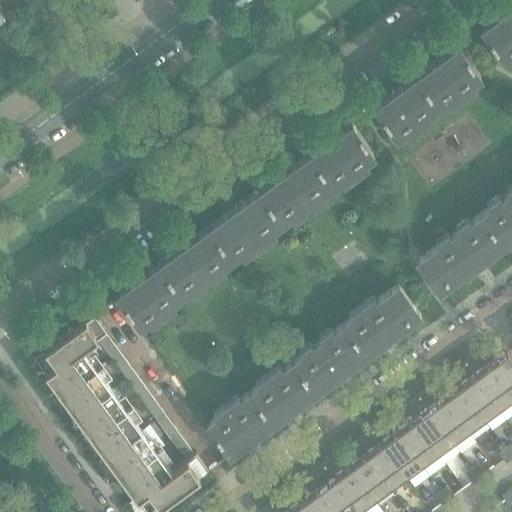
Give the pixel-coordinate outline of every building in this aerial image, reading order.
[(511,49),(511,2),(479,27),(501,57),(511,49)] [(479,74),(457,43),(415,74),(437,104),(479,74)] [(437,104),(415,74),(372,105),(395,135),(437,104)] [(372,151),(350,121),(308,152),(330,182),(372,151)] [(281,218),(330,182),(308,152),(258,188),(281,218)] [(229,255),(281,218),(258,188),(207,225),(229,255)] [(501,244),(511,236),(511,189),(479,214),(501,244)] [(438,291),(501,244),(479,214),(415,260),(438,291)] [(180,291),(229,255),(207,225),(158,261),(180,291)] [(137,323),(180,291),(158,261),(115,292),(137,323)] [(365,353),(420,314),(397,283),(344,322),(365,353)] [(81,347),(106,328),(93,311),(64,333),(75,349),(80,345),(81,347)] [(313,391),(365,353),(344,322),(291,360),(313,391)] [(44,371),(75,349),(64,333),(33,355),(44,371)] [(105,348),(113,342),(109,336),(101,342),(105,348)] [(118,349),(113,342),(105,348),(110,355),(118,349)] [(95,366),(81,347),(80,345),(75,349),(44,371),(59,392),(95,366)] [(124,357),(118,349),(110,355),(116,363),(124,357)] [(511,358),(505,350),(490,361),(511,390),(511,358)] [(128,363),(124,357),(116,363),(120,369),(128,363)] [(313,391),(291,360),(248,391),(271,422),(313,391)] [(511,399),(511,390),(490,361),(474,373),(500,408),(511,399)] [(75,413),(110,387),(95,366),(59,392),(75,413)] [(500,408),(474,373),(459,384),(485,419),(500,408)] [(144,384),(139,377),(131,383),(136,390),(144,384)] [(148,391),(144,384),(136,390),(140,396),(148,391)] [(485,419),(459,384),(443,395),(469,431),(485,419)] [(90,433),(125,408),(110,387),(75,413),(90,433)] [(153,397),(148,391),(140,396),(145,403),(153,397)] [(271,422),(248,391),(205,423),(228,453),(271,422)] [(469,431),(443,395),(427,407),(453,442),(469,431)] [(159,405),(153,397),(145,403),(151,410),(159,405)] [(453,442),(427,407),(412,418),(438,453),(453,442)] [(105,454),(140,428),(125,408),(90,433),(105,454)] [(438,453),(412,418),(396,430),(422,465),(438,453)] [(174,425),(169,419),(161,425),(166,431),(174,425)] [(179,432),(174,425),(166,431),(171,438),(179,432)] [(120,475),(155,449),(140,428),(105,454),(120,475)] [(422,465),(396,430),(380,441),(406,476),(422,465)] [(183,439),(179,432),(171,438),(175,444),(183,439)] [(189,446),(183,439),(175,444),(181,452),(189,446)] [(406,476),(380,441),(365,452),(391,488),(406,476)] [(511,457),(504,447),(498,452),(505,462),(511,457)] [(170,470),(170,469),(155,449),(120,475),(135,496),(166,473),(170,470)] [(178,490),(208,468),(195,451),(170,469),(170,470),(166,473),(178,490)] [(391,488),(365,452),(349,464),(375,499),(391,488)] [(484,472),(477,462),(471,467),(478,477),(484,472)] [(375,499),(349,464),(333,475),(359,510),(375,499)] [(478,477),(471,467),(464,471),(472,481),(478,477)] [(146,511),(147,511),(178,490),(166,473),(135,496),(146,511)] [(357,511),(359,510),(333,475),(318,487),(336,511),(357,511)] [(453,495),(446,485),(440,489),(447,499),(453,495)] [(336,511),(318,487),(302,498),(312,511),(336,511)] [(447,499),(440,489),(434,494),(441,504),(447,499)] [(511,501),(511,497),(507,490),(501,495),(508,504),(511,501)] [(312,511),(302,498),(286,510),(288,511),(312,511)]
